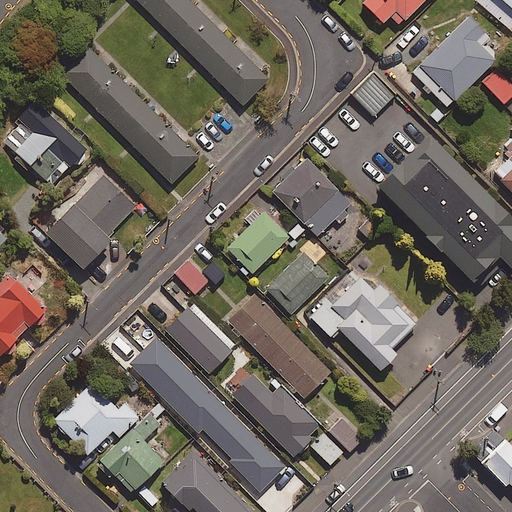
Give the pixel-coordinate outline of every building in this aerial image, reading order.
[(267,76),(189,0),(136,0),(241,102),(267,76)] [(419,0),(361,0),(381,20),(388,13),(397,21),(419,0)] [(511,0),(474,0),(511,30),(511,0)] [(484,30),(466,12),(410,68),(445,104),(495,55),(477,37),(484,30)] [(196,153),(88,47),(61,74),(169,180),(196,153)] [(511,91),(511,85),(495,67),(481,79),(501,102),(511,91)] [(393,92),(372,71),(351,92),(372,113),(393,92)] [(84,144),(34,100),(0,138),(49,183),(84,144)] [(376,190),(471,287),(499,261),(511,273),(511,222),(429,138),(376,190)] [(511,150),(492,171),(511,190),(511,150)] [(353,202),(309,156),(296,168),(293,164),(282,175),(285,179),(273,190),(317,236),(337,217),(340,221),(348,213),(345,209),(353,202)] [(122,190),(103,173),(76,202),(73,198),(43,231),(80,264),(140,198),(126,185),(122,190)] [(291,236),(265,210),(261,215),(255,209),(246,218),(251,223),(227,248),(252,274),(291,236)] [(384,223),(374,213),(359,228),(370,238),(384,223)] [(307,255),(304,251),(267,288),(292,313),(329,276),(315,262),(318,259),(311,252),(307,255)] [(208,277),(189,259),(174,274),(193,292),(208,277)] [(361,277),(353,268),(321,301),(323,303),(310,315),(332,336),(340,328),(382,370),(400,352),(394,347),(418,323),(398,304),(400,302),(381,283),(376,288),(363,275),(361,277)] [(47,308),(9,272),(0,280),(0,354),(1,356),(4,353),(10,353),(16,347),(15,341),(33,324),(40,324),(46,317),(44,311),(47,308)] [(334,371),(256,292),(228,320),(235,327),(232,329),(239,336),(241,334),(306,398),(334,371)] [(229,349),(185,305),(163,327),(207,371),(229,349)] [(274,393),(256,375),(241,390),(248,397),(242,403),(295,456),(299,452),(303,452),(310,446),(310,442),(314,438),(311,435),(323,423),(284,384),(274,393)] [(94,381),(53,420),(88,456),(114,430),(119,436),(140,416),(126,402),(120,408),(94,381)] [(275,452),(225,403),(200,428),(212,440),(205,447),(244,485),(260,469),(259,468),(275,452)] [(162,423),(150,411),(100,459),(102,461),(100,464),(111,476),(114,473),(133,492),(165,460),(145,439),(162,423)] [(361,437),(339,414),(325,427),(348,450),(361,437)] [(511,444),(510,447),(493,431),(470,454),(481,465),(479,466),(504,491),(508,487),(511,490),(511,444)] [(344,451),(323,432),(310,445),(331,464),(344,451)] [(257,511),(194,449),(163,480),(192,510),(195,507),(200,511),(257,511)]
